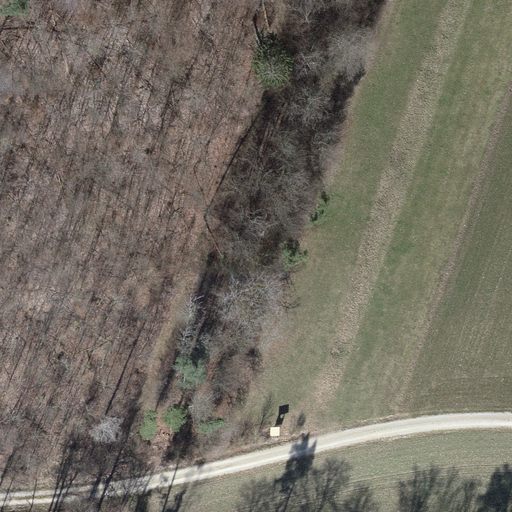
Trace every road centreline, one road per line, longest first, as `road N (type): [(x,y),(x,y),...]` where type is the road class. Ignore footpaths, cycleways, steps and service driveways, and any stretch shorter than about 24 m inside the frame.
road 1 (track): [(0,493),(117,484),(252,451),(434,421),(511,425)]
road 2 (track): [(117,484),(143,393),(233,185),(287,0)]
